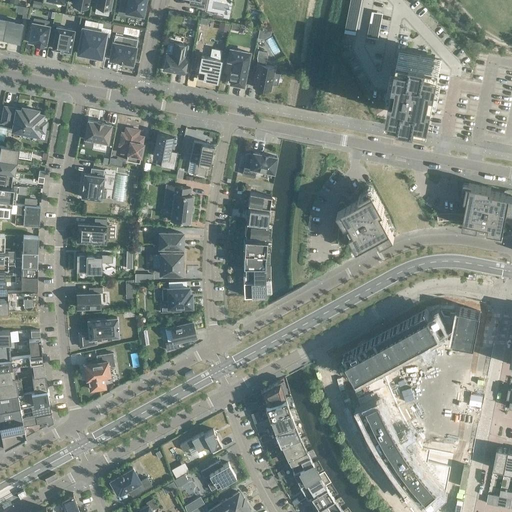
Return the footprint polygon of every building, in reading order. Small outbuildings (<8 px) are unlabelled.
[(111,0),(95,0),(94,7),(110,10),(111,0)] [(144,0),(120,0),(117,14),(128,16),(139,18),(139,14),(142,14),(144,0)] [(22,22),(0,17),(0,37),(18,41),(22,22)] [(48,21),(43,19),(42,24),(32,22),(31,31),(29,30),(27,37),(29,38),(29,40),(35,41),(35,44),(43,46),(43,43),(44,43),(48,25),(48,21)] [(220,22),(219,29),(229,31),(230,24),(220,22)] [(70,50),(74,29),(56,26),(52,46),(52,47),(69,51),(70,50)] [(106,32),(82,27),(77,52),(101,57),(106,32)] [(122,61),(123,61),(132,63),(136,45),(120,42),(122,36),(115,34),(114,41),(112,41),(109,58),(118,60),(119,61),(119,60),(122,61)] [(255,44),(257,36),(248,35),(247,43),(255,44)] [(264,38),(262,47),(271,49),(273,40),(264,38)] [(177,72),(177,70),(184,71),(186,57),(184,57),(187,45),(174,43),(172,54),(166,53),(163,69),(177,72)] [(221,50),(212,48),(210,57),(201,55),(197,76),(216,79),(220,59),(219,59),(221,50)] [(249,52),(230,49),(228,59),(235,61),(233,70),(230,69),(229,76),(232,77),(231,82),(242,85),(249,52)] [(390,99),(387,113),(407,117),(429,121),(436,88),(442,57),(399,49),(394,79),(390,99)] [(267,52),(258,50),(257,57),(258,63),(253,87),(270,90),(274,66),(265,64),(267,52)] [(4,109),(2,122),(13,124),(13,126),(13,129),(12,129),(12,130),(13,130),(21,131),(22,131),(22,127),(38,130),(36,138),(46,140),(48,129),(44,128),(45,120),(41,120),(42,114),(37,113),(37,110),(22,107),(22,110),(16,109),(16,111),(4,109)] [(88,119),(87,120),(88,120),(84,137),(85,138),(85,137),(85,138),(84,145),(92,147),(93,139),(106,142),(107,142),(107,141),(110,125),(111,125),(111,124),(110,124),(103,123),(103,122),(102,122),(96,121),(95,121),(88,120),(88,119)] [(126,160),(139,162),(143,143),(142,143),(143,136),(138,135),(139,130),(126,127),(124,132),(121,132),(119,145),(122,146),(121,152),(127,153),(126,160)] [(169,150),(172,136),(157,133),(153,155),(162,157),(160,166),(174,169),(177,152),(169,150)] [(193,140),(187,170),(193,171),(193,174),(205,177),(207,165),(209,166),(213,144),(193,140)] [(32,149),(0,142),(0,156),(16,159),(17,156),(30,158),(32,149)] [(262,154),(253,152),(252,154),(247,153),(242,174),(254,177),(256,169),(273,172),(276,156),(267,155),(267,154),(263,154),(263,153),(262,153),(262,154)] [(16,159),(0,156),(0,169),(12,171),(14,172),(16,159)] [(82,188),(81,195),(81,197),(82,197),(100,199),(101,199),(101,198),(101,197),(105,198),(106,190),(102,189),(104,176),(104,175),(103,175),(103,169),(91,168),(90,173),(85,173),(84,172),(84,174),(83,181),(82,188)] [(12,171),(0,169),(0,182),(11,184),(12,171)] [(0,201),(11,203),(13,184),(11,184),(0,182),(0,201)] [(503,232),(504,229),(503,229),(507,209),(511,210),(511,203),(511,194),(490,190),(491,187),(470,183),(469,182),(469,183),(467,183),(464,198),(467,198),(464,215),(463,221),(463,222),(485,226),(485,229),(503,232)] [(189,220),(192,196),(193,195),(191,194),(191,195),(190,194),(191,187),(167,184),(166,192),(174,193),(171,218),(170,218),(170,219),(171,219),(188,221),(189,222),(189,220)] [(18,185),(18,193),(25,194),(26,186),(18,185)] [(357,247),(360,246),(360,245),(378,236),(379,239),(393,232),(382,211),(384,209),(374,191),(374,190),(374,189),(373,189),(372,188),(359,195),(360,198),(343,208),(341,209),(340,209),(342,214),(351,230),(348,231),(357,247)] [(249,191),(247,204),(269,207),(271,196),(249,191)] [(0,214),(10,216),(10,213),(16,213),(17,203),(16,203),(11,203),(0,201),(0,214)] [(21,204),(17,203),(16,213),(23,214),(23,225),(39,226),(40,206),(21,204)] [(268,210),(249,207),(247,222),(266,224),(267,224),(268,210)] [(77,239),(77,240),(78,240),(104,242),(105,242),(105,241),(105,238),(108,238),(109,225),(106,225),(106,220),(94,219),(94,224),(79,223),(78,223),(78,224),(78,228),(77,228),(77,235),(77,239)] [(264,238),(265,235),(266,235),(266,227),(266,224),(247,222),(246,222),(246,225),(245,225),(244,233),(245,233),(245,236),(264,238)] [(156,249),(157,233),(139,232),(139,241),(154,242),(154,249),(156,249)] [(182,247),(182,233),(159,232),(159,247),(182,247)] [(22,250),(37,251),(38,236),(22,235),(22,250)] [(265,238),(264,238),(245,236),(244,236),(243,251),(265,252),(265,238)] [(15,250),(0,249),(0,265),(4,265),(7,265),(7,257),(14,258),(14,256),(15,250)] [(21,256),(14,256),(14,258),(14,265),(37,266),(37,251),(21,250),(21,256)] [(242,266),(244,266),(264,266),(265,252),(243,251),(242,266)] [(161,252),(161,253),(160,272),(160,273),(181,274),(182,254),(182,253),(161,252)] [(101,254),(76,253),(76,270),(101,271),(101,262),(112,262),(112,254),(101,254)] [(21,275),(37,275),(37,266),(21,265),(21,275)] [(264,266),(244,266),(244,273),(242,273),(242,281),(264,280),(264,266)] [(135,272),(135,280),(152,280),(153,272),(135,272)] [(229,274),(229,286),(239,285),(239,274),(229,274)] [(37,290),(37,275),(21,275),(21,290),(37,290)] [(264,280),(242,281),(243,295),(265,294),(264,280)] [(102,292),(102,286),(88,287),(89,292),(76,293),(77,307),(100,306),(99,292),(102,292)] [(180,307),(192,306),(191,292),(189,292),(189,286),(162,287),(162,300),(167,300),(168,307),(171,307),(171,311),(180,310),(180,307)] [(37,290),(21,290),(5,290),(0,290),(0,309),(38,309),(37,290)] [(426,309),(343,354),(343,355),(345,361),(347,368),(349,375),(351,381),(353,387),(355,392),(356,397),(357,399),(359,404),(361,408),(370,428),(381,447),(393,466),(407,484),(421,501),(422,501),(432,511),(441,511),(451,466),(429,462),(431,449),(422,447),(411,429),(401,412),(393,394),(384,372),(443,339),(453,341),(474,345),(481,311),(460,307),(460,308),(451,306),(448,305),(445,305),(442,305),(438,305),(435,306),(434,306),(432,307),(429,308),(426,309)] [(80,346),(93,343),(93,337),(117,335),(118,335),(118,334),(116,318),(116,317),(115,317),(88,319),(87,319),(87,320),(88,320),(89,332),(79,333),(80,346)] [(195,336),(192,320),(170,326),(173,340),(165,342),(166,349),(179,346),(177,340),(195,336)] [(39,329),(23,330),(24,340),(40,338),(39,329)] [(0,330),(0,342),(9,341),(10,341),(9,330),(0,330)] [(40,338),(29,340),(30,354),(42,353),(40,338)] [(9,341),(0,342),(0,358),(10,357),(9,341)] [(453,344),(451,354),(471,358),(473,348),(453,344)] [(114,365),(112,352),(96,355),(98,362),(82,364),(84,373),(86,372),(86,373),(88,373),(88,376),(86,377),(86,378),(88,378),(90,389),(105,387),(103,376),(109,375),(108,366),(114,365)] [(43,362),(42,353),(30,354),(10,357),(0,358),(0,368),(13,366),(33,364),(43,362)] [(451,354),(449,365),(469,369),(471,358),(451,354)] [(44,374),(43,362),(33,364),(34,376),(44,374)] [(449,365),(447,375),(467,379),(469,369),(449,365)] [(13,366),(0,368),(0,380),(15,378),(13,366)] [(44,374),(34,376),(31,376),(34,391),(46,389),(44,374)] [(447,375),(445,385),(465,389),(467,379),(447,375)] [(0,396),(17,394),(15,378),(0,380),(0,396)] [(260,390),(264,404),(285,397),(283,390),(285,390),(282,378),(260,390)] [(445,385),(443,395),(463,399),(465,389),(445,385)] [(0,409),(33,404),(49,401),(47,389),(46,389),(34,391),(0,396),(0,409)] [(443,395),(441,406),(461,409),(463,399),(443,395)] [(289,410),(285,397),(264,404),(269,417),(289,410)] [(247,403),(249,409),(258,406),(256,400),(247,403)] [(49,401),(33,404),(35,416),(51,412),(49,401)] [(19,406),(0,410),(0,422),(22,418),(19,406)] [(441,406),(439,416),(459,420),(461,409),(441,406)] [(289,410),(269,417),(274,431),(294,423),(289,410)] [(53,422),(51,413),(0,423),(0,430),(4,449),(26,437),(24,428),(46,423),(47,425),(53,422)] [(439,416),(437,426),(457,430),(459,420),(439,416)] [(299,435),(295,424),(294,423),(274,431),(274,432),(279,444),(279,445),(281,444),(300,436),(299,435)] [(437,426),(435,436),(455,440),(457,430),(437,426)] [(214,431),(213,428),(204,433),(203,431),(179,444),(183,450),(194,444),(197,449),(203,447),(205,451),(211,448),(212,450),(222,444),(216,434),(214,435),(213,432),(214,431)] [(305,449),(305,448),(304,445),(302,440),(301,440),(300,437),(300,436),(281,444),(281,445),(285,453),(287,457),(287,458),(305,449)] [(435,436),(433,447),(453,451),(455,440),(435,436)] [(497,447),(493,468),(504,470),(508,449),(497,447)] [(294,471),(312,461),(305,449),(287,458),(294,471)] [(213,480),(207,483),(211,489),(235,475),(228,462),(220,466),(217,461),(220,460),(220,459),(200,471),(203,477),(209,473),(213,480)] [(312,461),(294,471),(292,471),(296,479),(297,478),(300,483),(299,484),(318,474),(312,461)] [(180,465),(172,470),(176,477),(184,473),(180,465)] [(140,481),(132,467),(110,480),(117,493),(118,492),(119,493),(128,489),(132,496),(151,485),(147,477),(140,481)] [(44,478),(47,482),(57,477),(55,472),(44,478)] [(184,474),(174,480),(177,486),(188,481),(184,474)] [(325,485),(319,474),(318,474),(299,485),(300,486),(306,496),(307,497),(325,485)] [(310,495),(318,507),(333,497),(326,486),(310,495)] [(17,493),(20,498),(26,495),(23,490),(22,490),(17,493)] [(242,498),(238,491),(208,510),(209,511),(223,511),(225,511),(246,511),(250,510),(246,504),(247,503),(246,502),(245,503),(243,499),(244,498),(243,497),(242,498)] [(511,495),(511,491),(508,491),(507,497),(499,495),(497,505),(510,507),(511,495)] [(65,511),(78,511),(79,511),(73,493),(61,499),(65,511)] [(333,497),(318,507),(315,509),(316,511),(336,511),(341,509),(333,497)] [(157,506),(153,498),(146,502),(147,504),(139,509),(140,511),(138,511),(152,511),(151,509),(157,506)]
